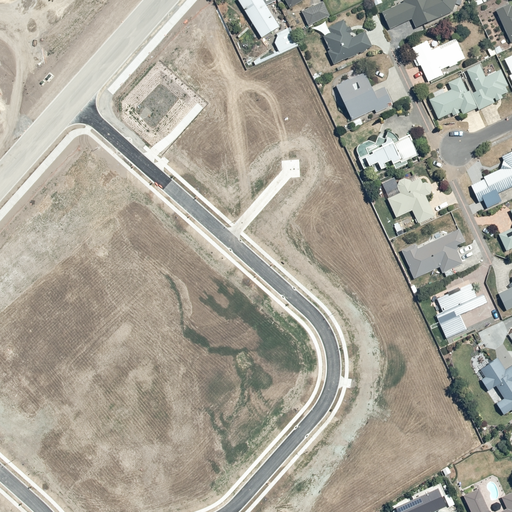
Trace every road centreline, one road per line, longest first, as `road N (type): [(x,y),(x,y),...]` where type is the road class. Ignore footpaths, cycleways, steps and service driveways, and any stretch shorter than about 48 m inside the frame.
road 1 (residential): [(225,511),(328,394),(332,349),(305,308),(73,99)]
road 2 (secondary): [(161,0),(73,99)]
